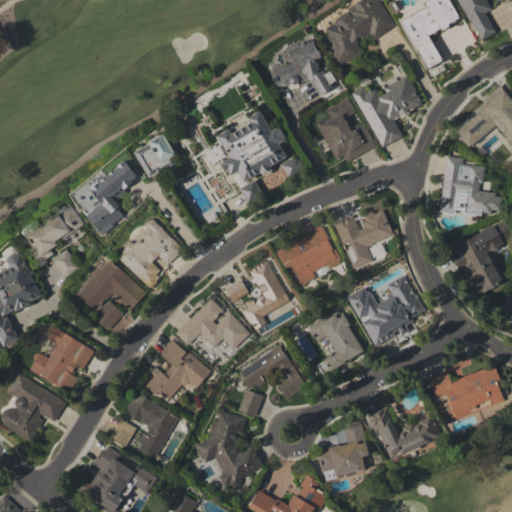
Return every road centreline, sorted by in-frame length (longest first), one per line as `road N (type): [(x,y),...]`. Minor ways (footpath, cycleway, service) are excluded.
road 1 (residential): [(38,483),(173,293),(245,235),(328,192),(414,170)]
road 2 (residential): [(305,427),(345,383),(454,322)]
road 3 (residential): [(414,170),(416,263),(454,322)]
road 4 (residential): [(511,55),(486,65),(438,111),(414,170)]
